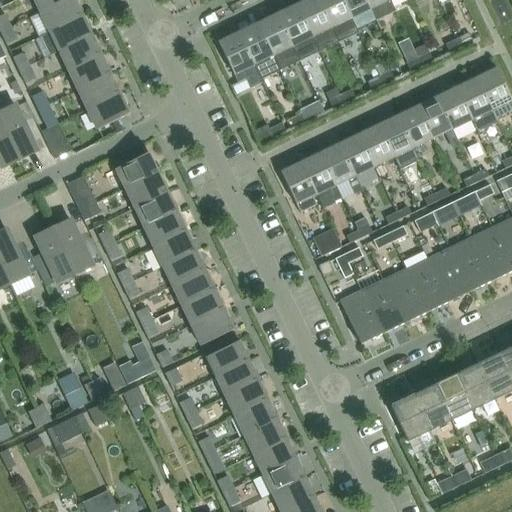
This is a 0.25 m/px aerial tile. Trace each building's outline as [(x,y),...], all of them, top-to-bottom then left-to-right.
[(67,0),(33,0),(40,13),(67,0)] [(50,33),(82,17),(73,0),(67,0),(40,13),(50,33)] [(338,43),(317,0),(307,0),(296,6),(319,53),(338,43)] [(358,34),(351,19),(341,0),(317,0),(338,43),(358,34)] [(365,0),(341,0),(351,19),(370,10),(365,0)] [(390,0),(389,0),(365,0),(370,10),(376,21),(394,12),(389,1),(390,0)] [(319,53),(296,6),(276,15),(299,62),(319,53)] [(0,32),(11,28),(5,15),(0,16),(0,32)] [(299,62),(276,15),(257,25),(280,72),(299,62)] [(82,17),(50,33),(41,37),(51,56),(59,52),(91,37),(82,17)] [(280,72),(257,25),(237,34),(261,83),(262,83),(261,81),(280,72)] [(17,40),(11,28),(0,32),(6,46),(17,40)] [(237,84),(245,80),(249,89),(261,83),(237,34),(218,43),(237,84)] [(469,34),(457,39),(460,47),(472,41),(469,34)] [(68,72),(101,56),(91,37),(59,52),(68,72)] [(445,45),(449,52),(460,47),(457,39),(445,45)] [(429,53),(417,58),(421,66),(432,60),(429,53)] [(12,59),(19,72),(29,66),(23,54),(12,59)] [(110,76),(101,56),(68,72),(78,92),(110,76)] [(406,64),(409,71),(421,66),(417,58),(406,64)] [(36,79),(29,66),(19,72),(25,85),(36,79)] [(495,69),(475,79),(491,112),(495,120),(511,112),(507,104),(511,102),(495,69)] [(390,72),(378,77),(382,84),(393,79),(390,72)] [(120,96),(110,76),(78,92),(87,111),(120,96)] [(367,83),(371,90),(382,84),(378,77),(367,83)] [(475,79),(456,88),(472,121),(491,112),(475,79)] [(456,88),(437,98),(452,130),(472,121),(456,88)] [(343,103),(354,98),(351,90),(340,96),(343,103)] [(48,105),(42,93),(31,98),(37,111),(48,105)] [(129,115),(120,96),(87,111),(97,131),(129,115)] [(332,108),(343,103),(340,96),(328,101),(332,108)] [(437,98),(417,107),(433,140),(452,130),(437,98)] [(300,111),(299,111),(301,114),(304,122),(323,113),(318,102),(300,111)] [(54,118),(48,105),(37,111),(44,123),(54,118)] [(0,121),(20,162),(19,160),(37,151),(15,107),(0,113),(0,121)] [(417,107),(398,116),(413,149),(433,140),(417,107)] [(293,127),(304,122),(301,114),(290,120),(293,127)] [(398,116),(378,126),(394,158),(398,168),(418,158),(413,149),(398,116)] [(0,167),(1,169),(18,160),(19,162),(20,162),(0,121),(0,167)] [(282,124),(269,130),(272,137),(285,131),(282,124)] [(41,133),(46,143),(62,135),(57,125),(46,130),(41,133)] [(359,135),(374,168),(394,158),(378,126),(359,135)] [(453,132),(446,136),(454,150),(461,146),(453,132)] [(339,145),(355,177),(374,168),(359,135),(339,145)] [(319,154),(335,187),(355,177),(339,145),(319,154)] [(148,154),(116,170),(125,190),(158,174),(148,154)] [(319,154),(300,164),(315,196),(335,187),(319,154)] [(511,157),(501,162),(505,170),(511,166),(511,157)] [(315,196),(300,164),(280,173),(300,214),(316,206),(312,198),(315,196)] [(485,170),(474,176),(477,183),(489,178),(485,170)] [(158,174),(125,190),(135,209),(167,194),(158,174)] [(511,175),(503,180),(507,178),(511,187),(511,186),(511,175)] [(477,183),(474,176),(462,181),(466,188),(477,183)] [(363,192),(356,178),(348,182),(355,196),(363,192)] [(479,202),(489,197),(485,188),(489,186),(474,193),(479,202)] [(446,189),(435,194),(438,202),(449,196),(446,189)] [(474,193),(459,200),(460,201),(464,199),(468,207),(479,202),(474,193)] [(167,194),(135,209),(144,229),(176,213),(167,194)] [(427,207),(438,202),(435,194),(423,200),(427,207)] [(92,196),(75,204),(79,212),(96,204),(92,196)] [(96,204),(79,212),(84,222),(89,219),(101,214),(96,204)] [(407,208),(396,213),(399,220),(411,215),(407,208)] [(434,219),(435,223),(448,216),(444,208),(431,214),(434,219)] [(153,248),(186,233),(176,213),(144,229),(153,248)] [(399,220),(396,213),(385,219),(388,226),(399,220)] [(431,214),(416,221),(420,219),(424,228),(435,223),(434,219),(431,214)] [(511,219),(492,229),(511,270),(511,219)] [(52,228),(75,277),(76,277),(75,275),(92,266),(71,221),(53,230),(52,228)] [(357,232),(360,239),(372,234),(368,227),(357,232)] [(392,243),(403,238),(399,230),(403,228),(403,227),(388,234),(392,243)] [(75,277),(52,228),(51,228),(52,230),(34,239),(43,257),(33,262),(46,288),(56,283),(56,284),(73,275),(74,277),(75,277)] [(511,270),(492,229),(470,240),(491,283),(511,272),(511,270)] [(98,236),(104,248),(115,243),(108,230),(98,236)] [(0,263),(11,287),(11,286),(10,284),(28,276),(6,231),(0,234),(0,263)] [(357,232),(346,237),(349,245),(360,239),(357,232)] [(153,248),(163,268),(195,252),(186,233),(153,248)] [(388,234),(373,242),(377,240),(381,249),(392,243),(388,234)] [(321,258),(341,248),(336,238),(316,247),(321,258)] [(470,240),(449,250),(469,293),(491,283),(470,240)] [(110,261),(121,256),(115,243),(104,248),(110,261)] [(343,256),(348,265),(358,259),(354,251),(358,249),(343,256)] [(449,250),(427,261),(447,303),(469,293),(449,250)] [(205,272),(195,252),(163,268),(172,288),(205,272)] [(340,271),(349,267),(348,265),(343,256),(335,260),(340,271)] [(427,261),(405,271),(426,314),(447,303),(427,261)] [(329,262),(318,267),(322,277),(323,278),(334,273),(329,262)] [(10,287),(11,287),(0,263),(0,289),(9,285),(10,287)] [(133,282),(127,269),(116,275),(123,287),(133,282)] [(405,271),(383,282),(404,324),(426,314),(405,271)] [(205,272),(172,288),(182,307),(214,292),(205,272)] [(123,287),(129,300),(140,295),(133,282),(123,287)] [(383,282),(361,292),(382,335),(404,324),(383,282)] [(214,292),(182,307),(191,327),(224,311),(214,292)] [(360,346),(382,335),(361,292),(340,303),(360,346)] [(152,321),(146,308),(135,313),(141,326),(152,321)] [(201,347),(233,331),(224,311),(191,327),(201,347)] [(158,334),(152,321),(141,326),(148,339),(158,334)] [(206,358),(216,378),(248,362),(239,342),(206,358)] [(511,347),(499,354),(511,381),(511,347)] [(162,369),(173,363),(166,351),(156,356),(162,369)] [(477,365),(493,399),(511,389),(511,381),(499,354),(477,365)] [(147,376),(155,372),(147,356),(139,360),(147,376)] [(258,381),(248,362),(216,378),(225,397),(258,381)] [(455,375),(472,409),(493,399),(477,365),(455,375)] [(165,374),(171,387),(182,382),(175,369),(165,374)] [(433,386),(450,420),(472,409),(455,375),(433,386)] [(121,376),(109,382),(114,393),(126,387),(121,376)] [(99,379),(92,383),(99,399),(107,395),(99,379)] [(225,397),(235,417),(267,401),(258,381),(225,397)] [(99,399),(92,383),(84,386),(92,402),(99,399)] [(411,396),(428,430),(450,420),(433,386),(411,396)] [(138,407),(146,404),(138,388),(130,391),(138,407)] [(81,389),(64,397),(71,412),(88,404),(81,389)] [(130,391),(122,395),(130,411),(138,407),(130,391)] [(405,440),(407,443),(408,442),(407,441),(428,430),(411,396),(390,407),(406,440),(405,440)] [(196,412),(190,399),(179,404),(185,417),(196,412)] [(276,421),(267,401),(235,417),(244,436),(276,421)] [(110,422),(101,405),(88,412),(96,429),(110,422)] [(43,406),(36,409),(43,425),(51,422),(43,406)] [(36,429),(43,425),(36,409),(28,413),(36,429)] [(0,442),(12,437),(0,413),(0,412),(0,442)] [(202,424),(196,412),(185,417),(191,430),(202,424)] [(82,414),(74,418),(82,434),(90,431),(82,414)] [(66,422),(47,431),(55,447),(74,438),(82,434),(74,418),(66,422)] [(253,456),(286,440),(276,421),(244,436),(253,456)] [(215,451),(208,438),(198,443),(204,456),(215,451)] [(253,456),(263,476),(295,460),(286,440),(253,456)] [(0,455),(7,470),(15,466),(7,450),(0,453),(0,455)] [(221,463),(215,451),(204,456),(210,469),(221,463)] [(505,451),(494,457),(499,467),(511,461),(511,460),(510,462),(505,451)] [(484,474),(499,467),(494,457),(483,462),(488,472),(484,474)] [(305,480),(295,460),(263,476),(272,495),(305,480)] [(462,472),(451,477),(456,488),(471,481),(471,480),(467,482),(462,472)] [(216,482),(223,495),(233,489),(227,477),(216,482)] [(441,495),(456,488),(451,477),(440,482),(445,493),(441,495)] [(272,495),(280,511),(287,511),(314,499),(305,480),(272,495)] [(85,502),(89,511),(111,511),(122,507),(113,489),(85,502)] [(240,502),(233,489),(223,495),(229,508),(240,502)] [(320,511),(314,499),(287,511),(320,511)]
